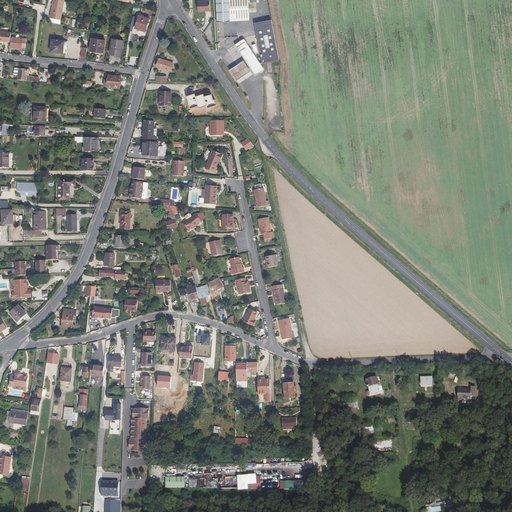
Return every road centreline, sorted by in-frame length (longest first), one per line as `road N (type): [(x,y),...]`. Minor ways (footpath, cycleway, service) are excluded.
road 1 (primary): [(171,0),(267,144),(504,357)]
road 2 (tertiary): [(143,73),(76,275),(17,339)]
road 3 (residential): [(269,348),(322,365),(504,357)]
road 4 (residential): [(241,186),(269,348)]
road 5 (residential): [(131,324),(178,316),(269,348)]
